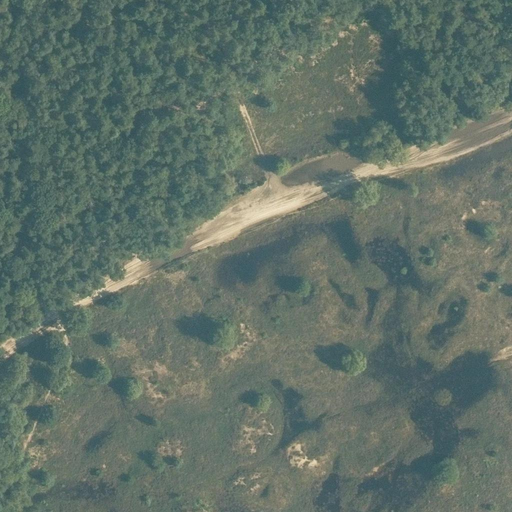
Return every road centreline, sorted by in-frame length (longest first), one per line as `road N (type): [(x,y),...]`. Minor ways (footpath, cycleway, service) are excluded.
road 1 (track): [(511,115),(281,204),(126,276),(0,355)]
road 2 (track): [(281,204),(228,77)]
